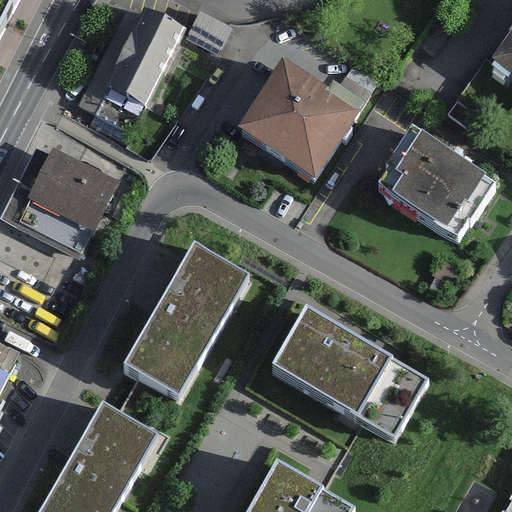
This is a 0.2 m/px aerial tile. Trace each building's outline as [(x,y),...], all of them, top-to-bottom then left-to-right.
[(0,0),(0,35),(17,0),(0,0)] [(180,39),(132,15),(85,108),(133,132),(180,39)] [(200,17),(186,46),(219,62),(233,33),(200,17)] [(511,36),(485,74),(511,93),(511,36)] [(281,75),(234,144),(305,192),(352,123),(281,75)] [(452,254),(489,197),(403,141),(366,198),(452,254)] [(79,268),(117,193),(52,161),(50,165),(37,158),(1,228),(79,268)] [(179,403),(246,285),(195,256),(128,374),(179,403)] [(395,443),(426,387),(307,320),(276,376),(395,443)] [(116,511),(154,445),(103,416),(49,511),(116,511)] [(347,511),(279,473),(257,511),(347,511)]
